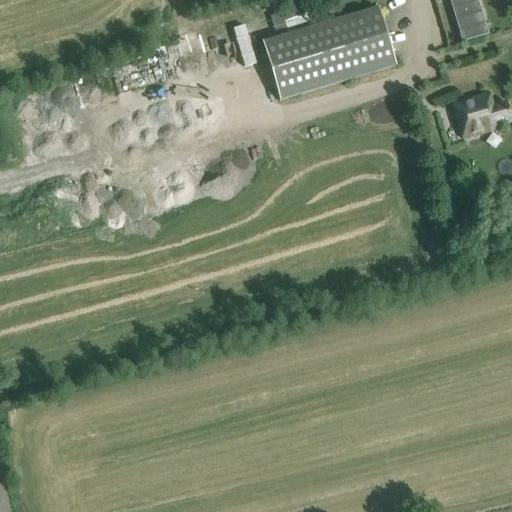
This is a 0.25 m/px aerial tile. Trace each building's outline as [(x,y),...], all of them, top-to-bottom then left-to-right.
[(307,0),(284,8),(291,26),(314,18),(307,0)] [(448,0),(462,43),(487,36),(476,0),(448,0)] [(395,66),(377,7),(261,41),(278,100),(395,66)] [(491,106),(488,94),(451,104),(462,139),(498,128),(497,126),(511,122),(505,102),(491,106)] [(456,234),(443,238),(447,252),(459,249),(456,234)]
